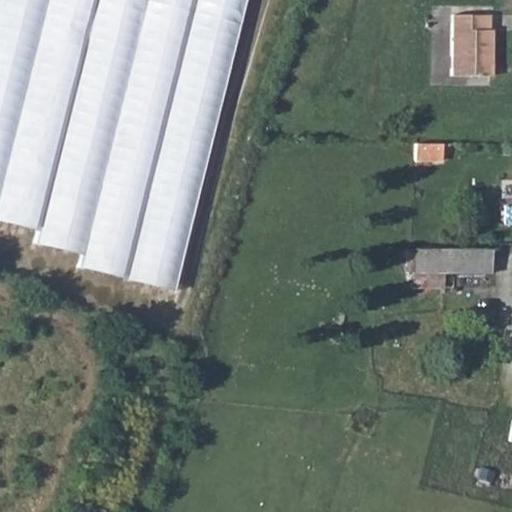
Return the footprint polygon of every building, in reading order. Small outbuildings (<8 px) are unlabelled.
[(0,0),(0,229),(174,296),(251,0),(0,0)] [(450,76),(490,76),(490,31),(486,30),(486,15),(450,15),(450,76)] [(418,143),(413,143),(412,159),(441,160),(439,143),(418,143)] [(441,272),(487,273),(487,249),(411,248),(411,272),(441,272)] [(441,272),(411,272),(410,287),(440,287),(441,272)]
